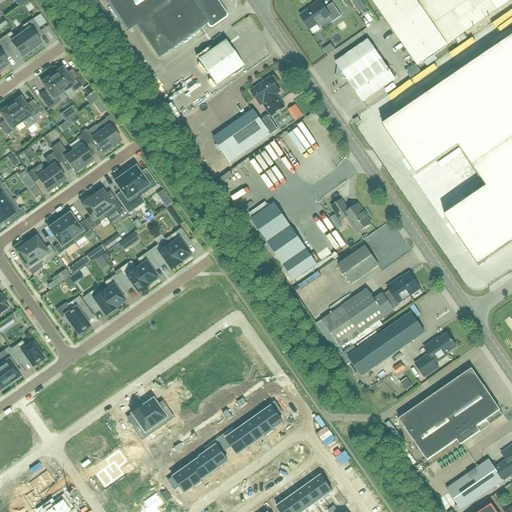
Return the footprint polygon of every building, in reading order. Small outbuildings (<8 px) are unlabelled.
[(105,0),(127,32),(136,26),(158,58),(207,25),(208,27),(211,28),(225,17),(226,14),(215,0),(105,0)] [(366,8),(360,0),(356,0),(352,3),(359,13),(360,12),(362,16),(368,12),(365,8),(366,8)] [(511,0),(371,0),(418,66),(447,45),(511,0)] [(325,8),(320,1),(312,7),(312,8),(300,16),(310,30),(328,17),(332,23),(341,16),(333,3),(325,8)] [(20,35),(32,51),(41,44),(35,35),(41,31),(32,20),(22,27),(25,31),(20,35)] [(484,20),(464,33),(468,38),(487,25),(484,20)] [(32,51),(20,35),(15,39),(10,33),(0,39),(0,40),(9,54),(15,49),(22,58),(32,51)] [(473,167),(511,140),(511,36),(382,125),(417,176),(459,147),(473,167)] [(9,54),(0,40),(0,71),(8,65),(2,56),(8,52),(9,54)] [(215,85),(242,67),(225,41),(198,60),(215,85)] [(361,103),(394,80),(367,41),(334,64),(361,103)] [(331,44),(323,50),(327,55),(335,50),(331,44)] [(52,76),(63,93),(70,88),(73,93),(83,86),(75,74),(69,79),(62,69),(52,76)] [(57,97),(63,93),(52,76),(41,84),(48,94),(40,99),(48,111),(60,102),(57,97)] [(284,107),(276,95),(280,92),(270,78),(251,92),(257,100),(261,105),(263,104),(271,116),(284,107)] [(10,106),(21,122),(28,118),(31,123),(43,114),(35,103),(27,108),(20,98),(10,106)] [(15,127),(21,122),(10,106),(0,112),(0,114),(6,123),(0,127),(8,139),(18,132),(15,127)] [(77,113),(72,107),(66,111),(71,118),(77,113)] [(259,122),(252,112),(212,139),(229,164),(270,135),(271,135),(276,131),(266,117),(259,122)] [(375,114),(366,116),(368,123),(377,121),(375,114)] [(96,126),(111,148),(120,141),(112,129),(116,125),(109,115),(104,119),(105,119),(96,126)] [(356,126),(361,122),(358,117),(353,121),(356,126)] [(111,148),(96,126),(87,132),(86,130),(81,133),(82,135),(89,145),(94,141),(102,154),(111,148)] [(84,148),(89,145),(82,135),(77,138),(82,145),(73,152),(84,167),(93,161),(84,148)] [(479,266),(511,243),(511,140),(473,167),(487,187),(444,216),(479,266)] [(84,167),(73,152),(68,155),(59,143),(50,149),(53,153),(61,164),(66,161),(75,173),(84,167)] [(56,168),(61,164),(53,153),(44,159),(48,165),(43,168),(56,187),(65,180),(56,168)] [(40,164),(27,174),(33,184),(38,180),(47,193),(56,187),(43,168),(40,164)] [(208,174),(212,179),(223,172),(220,166),(208,174)] [(125,175),(140,197),(157,186),(148,173),(142,177),(139,173),(135,167),(133,169),(132,167),(125,172),(126,174),(125,175)] [(223,189),(233,182),(227,173),(216,179),(223,189)] [(140,197),(125,175),(123,176),(122,174),(115,179),(116,181),(114,182),(121,192),(115,196),(128,214),(135,210),(130,204),(140,197)] [(0,209),(12,201),(1,185),(0,185),(0,209)] [(32,194),(37,191),(34,186),(29,189),(32,194)] [(102,191),(91,198),(106,219),(116,212),(119,215),(124,212),(115,199),(110,203),(102,191)] [(172,205),(163,191),(157,196),(166,209),(172,205)] [(106,219),(91,198),(81,205),(90,217),(85,221),(92,230),(101,224),(100,223),(106,219)] [(349,211),(341,200),(332,207),(342,221),(347,218),(357,234),(371,224),(358,205),(349,211)] [(12,201),(0,209),(0,224),(2,223),(8,218),(13,224),(25,215),(21,209),(19,210),(12,201)] [(269,208),(265,202),(249,213),(253,219),(252,219),(294,281),(317,265),(274,204),(269,208)] [(171,217),(176,214),(172,207),(167,211),(171,217)] [(59,222),(74,244),(75,244),(85,237),(86,238),(87,240),(90,238),(93,235),(83,222),(80,224),(78,226),(72,218),(69,214),(68,215),(67,215),(66,214),(64,215),(59,219),(60,220),(59,222)] [(142,226),(137,220),(132,223),(137,230),(142,226)] [(74,244),(59,222),(57,223),(56,221),(50,225),(49,226),(50,228),(49,228),(48,229),(52,234),(59,244),(54,248),(53,248),(56,252),(58,255),(74,244)] [(181,229),(165,240),(169,246),(180,262),(190,255),(184,246),(190,242),(181,229)] [(36,238),(26,245),(39,263),(49,256),(51,259),(56,256),(49,246),(44,249),(36,238)] [(117,243),(112,238),(103,245),(107,250),(117,243)] [(124,250),(132,245),(127,238),(119,243),(124,250)] [(159,244),(148,252),(157,265),(163,260),(170,270),(181,263),(180,262),(169,246),(165,240),(159,244)] [(26,245),(15,252),(24,264),(23,265),(26,270),(27,269),(28,270),(39,263),(26,245)] [(352,285),(379,266),(365,247),(338,265),(343,273),(341,274),(343,278),(346,276),(352,285)] [(97,257),(93,252),(86,257),(89,263),(97,257)] [(141,266),(136,269),(148,286),(158,279),(151,269),(157,265),(148,252),(137,260),(141,266)] [(148,286),(136,269),(130,261),(114,273),(115,275),(125,288),(131,284),(138,293),(148,286)] [(80,269),(76,263),(69,268),(73,274),(80,269)] [(366,290),(317,325),(339,356),(343,353),(340,348),(350,342),(353,346),(372,332),(369,328),(394,311),(393,311),(400,306),(399,304),(420,289),(409,274),(401,279),(402,280),(399,282),(398,281),(387,288),(389,292),(389,293),(389,295),(384,298),(382,294),(373,300),(366,290)] [(118,292),(125,288),(115,275),(104,283),(108,289),(103,292),(115,309),(125,302),(118,292)] [(75,287),(69,278),(63,282),(70,290),(75,287)] [(47,286),(50,291),(60,284),(57,279),(47,286)] [(115,309),(103,292),(98,296),(94,290),(83,298),(92,311),(98,307),(105,317),(115,309)] [(1,297),(0,295),(0,315),(0,314),(0,313),(8,308),(4,302),(6,301),(2,296),(1,297)] [(90,327),(81,315),(88,310),(79,297),(66,306),(70,311),(64,316),(65,318),(64,319),(68,325),(70,324),(78,336),(90,327)] [(425,333),(411,313),(383,333),(380,329),(357,345),(360,349),(348,357),(362,376),(425,333)] [(457,347),(447,334),(436,342),(435,340),(424,348),(429,355),(415,364),(425,378),(439,368),(436,363),(448,355),(447,353),(457,347)] [(22,342),(11,350),(19,361),(25,357),(32,368),(44,359),(38,351),(39,350),(35,344),(34,345),(33,343),(26,347),(22,342)] [(19,362),(19,361),(11,350),(10,350),(9,347),(0,353),(0,358),(2,361),(0,362),(0,369),(11,385),(21,378),(20,377),(21,376),(14,366),(19,362)] [(225,347),(214,354),(228,374),(238,367),(239,368),(246,364),(236,350),(230,354),(225,347)] [(209,369),(203,373),(213,387),(219,383),(218,381),(228,374),(214,354),(206,360),(206,361),(204,363),(209,369)] [(11,385),(0,369),(0,390),(1,392),(11,385)] [(488,426),(501,417),(498,412),(499,411),(472,369),(399,419),(427,461),(456,441),(459,446),(479,432),(475,428),(485,421),(488,426)] [(179,379),(178,380),(191,399),(201,392),(202,393),(208,389),(199,375),(193,379),(188,373),(186,374),(186,373),(178,378),(179,379)] [(172,394),(166,398),(176,412),(182,407),(181,406),(191,399),(178,380),(176,381),(176,380),(168,385),(169,386),(167,388),(172,394)] [(150,400),(141,406),(158,429),(174,418),(166,406),(160,410),(157,405),(153,399),(151,401),(150,400)] [(275,401),(261,411),(273,429),(274,429),(283,423),(277,415),(282,411),(275,401)] [(141,406),(131,414),(139,425),(133,429),(141,441),(158,429),(141,406)] [(228,421),(233,417),(227,410),(223,413),(223,414),(228,421)] [(261,411),(252,418),(265,435),(264,436),(265,437),(275,430),(274,429),(273,429),(261,411)] [(252,418),(243,424),(244,426),(245,426),(256,442),(264,436),(265,435),(252,418)] [(236,432),(247,448),(256,442),(245,426),(244,426),(236,432)] [(233,428),(219,438),(227,450),(232,446),(238,454),(247,448),(236,432),(233,428)] [(96,437),(78,450),(86,461),(101,451),(105,457),(116,449),(109,438),(101,444),(96,437)] [(219,438),(205,448),(207,452),(219,468),(228,461),(222,453),(227,450),(219,438)] [(511,447),(510,449),(509,447),(501,453),(507,462),(496,470),(488,460),(447,489),(461,510),(511,475),(511,447)] [(109,465),(96,475),(105,487),(123,475),(118,468),(126,462),(119,451),(106,460),(109,465)] [(207,452),(199,458),(210,474),(219,468),(207,452)] [(199,458),(190,465),(201,481),(201,480),(210,474),(199,458)] [(190,465),(181,471),(192,487),(193,488),(202,482),(201,480),(201,481),(190,465)] [(34,491),(25,497),(33,507),(46,498),(42,493),(56,483),(47,471),(29,484),(34,491)] [(181,471),(167,481),(174,491),(179,487),(183,493),(192,487),(181,471)] [(322,476),(313,482),(323,497),(332,491),(322,476)] [(313,482),(304,489),(314,504),(323,497),(313,482)] [(111,495),(118,507),(133,496),(137,502),(148,494),(141,484),(133,489),(129,483),(111,495)] [(304,489),(295,495),(306,510),(314,504),(304,489)] [(148,509),(142,511),(158,511),(157,510),(164,505),(156,495),(144,504),(148,509)] [(295,495),(286,501),(293,511),(302,511),(306,510),(295,495)] [(70,511),(71,511),(62,500),(56,505),(52,499),(35,510),(36,511),(70,511)] [(500,510),(505,507),(501,500),(496,503),(500,510)] [(293,511),(286,501),(277,508),(280,511),(293,511)]
